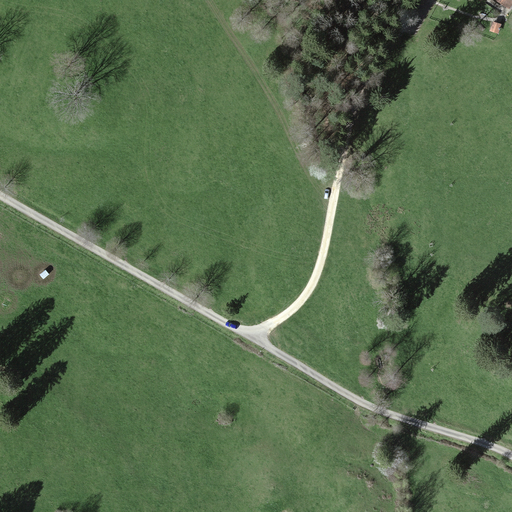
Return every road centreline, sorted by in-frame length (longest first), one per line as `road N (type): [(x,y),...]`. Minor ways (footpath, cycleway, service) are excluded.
road 1 (track): [(0,194),(351,397),(511,457)]
road 2 (track): [(417,0),(371,63),(310,287),(254,339)]
